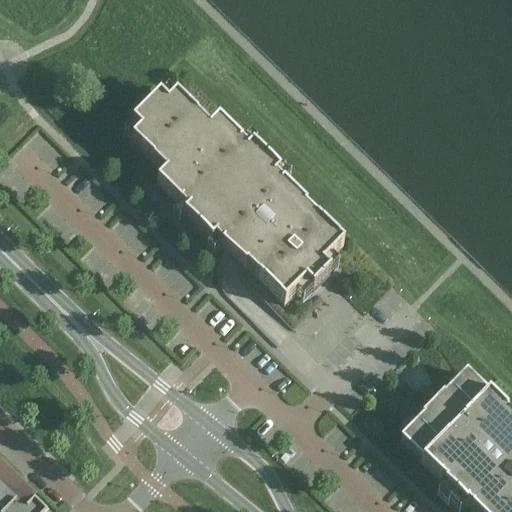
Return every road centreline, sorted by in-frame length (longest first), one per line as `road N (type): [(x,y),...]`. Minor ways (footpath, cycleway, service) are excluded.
road 1 (residential): [(20,162),(253,388)]
road 2 (residential): [(253,388),(379,511)]
road 3 (secondary): [(80,329),(120,406),(185,459)]
road 4 (secondary): [(214,429),(80,329)]
road 5 (residential): [(89,511),(0,425)]
